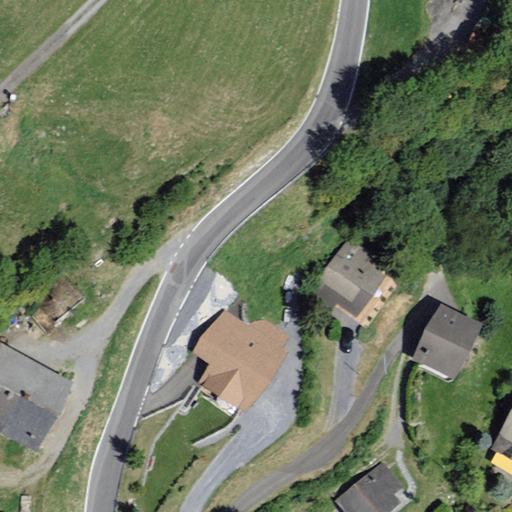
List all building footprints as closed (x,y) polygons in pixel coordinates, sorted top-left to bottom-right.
[(373,254),(354,240),(315,295),(334,308),(339,301),(356,312),(381,276),(365,265),(373,254)] [(478,324),(443,306),(416,356),(451,374),(478,324)] [(283,334),(265,322),(252,324),(249,328),(227,311),(197,350),(215,364),(204,381),(245,408),(280,354),(273,349),(283,334)] [(68,389),(0,352),(0,423),(37,444),(68,389)] [(511,421),(497,447),(511,455),(511,421)] [(400,486),(383,465),(340,499),(350,511),(385,511),(395,504),(388,496),(400,486)]
